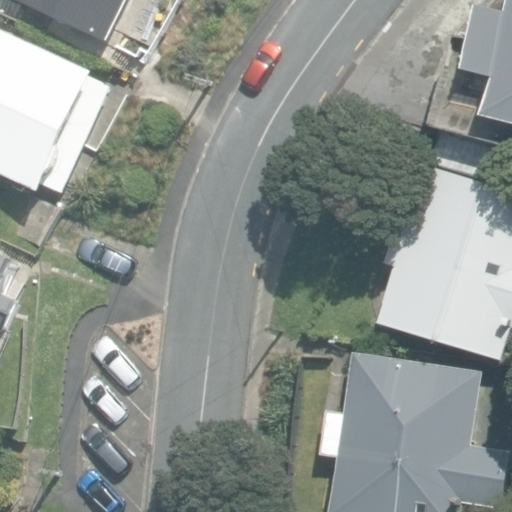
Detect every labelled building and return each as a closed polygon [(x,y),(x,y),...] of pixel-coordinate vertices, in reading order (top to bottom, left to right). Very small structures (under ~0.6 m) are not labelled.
[(17,0),(117,45),(137,0),(17,0)] [(446,127),(511,143),(511,0),(502,0),(468,38),(446,127)] [(0,169),(50,192),(104,74),(0,27),(0,169)] [(437,159),(511,179),(511,147),(445,129),(437,159)] [(386,323),(509,360),(511,349),(511,185),(437,163),(418,225),(404,221),(391,264),(403,268),(386,323)] [(1,235),(37,254),(60,212),(24,192),(1,235)] [(0,336),(33,267),(0,251),(0,336)] [(345,459),(337,511),(471,511),(472,505),(509,510),(511,490),(511,451),(480,447),(491,371),(362,353),(354,414),(333,411),(327,457),(345,459)]
